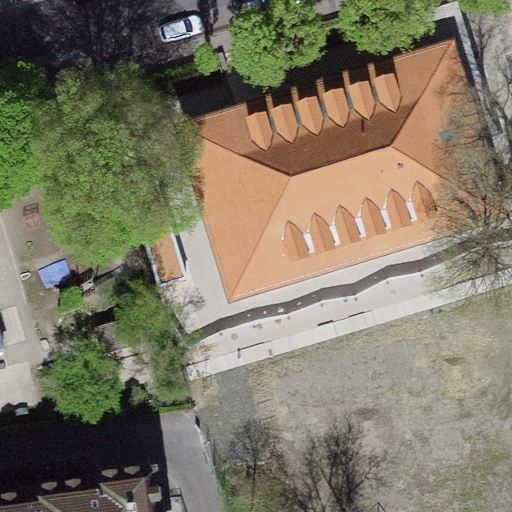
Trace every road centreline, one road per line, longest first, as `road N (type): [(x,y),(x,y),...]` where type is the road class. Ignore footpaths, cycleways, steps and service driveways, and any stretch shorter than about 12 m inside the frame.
road 1 (residential): [(203,511),(188,457),(168,436),(0,454)]
road 2 (residential): [(179,0),(0,55)]
